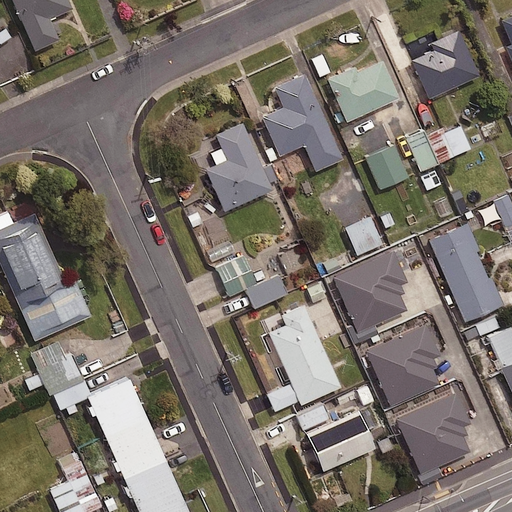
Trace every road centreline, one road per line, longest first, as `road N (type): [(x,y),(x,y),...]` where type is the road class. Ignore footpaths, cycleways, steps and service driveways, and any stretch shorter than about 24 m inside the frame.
road 1 (residential): [(78,101),(263,511)]
road 2 (residential): [(304,0),(78,101)]
